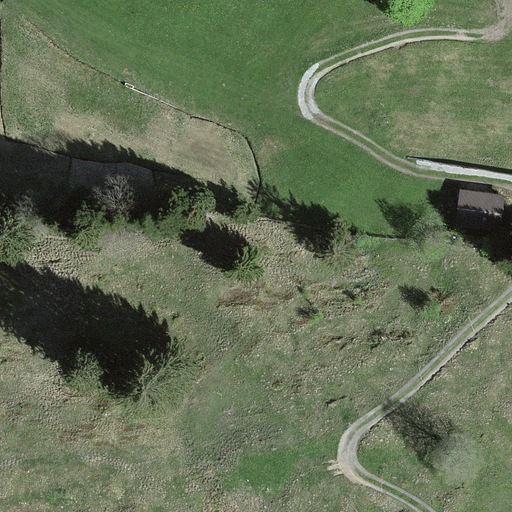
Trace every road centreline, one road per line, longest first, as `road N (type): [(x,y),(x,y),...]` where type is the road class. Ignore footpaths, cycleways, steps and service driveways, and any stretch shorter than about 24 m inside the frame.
road 1 (track): [(511,182),(403,167),(314,119),(305,94),(320,70),(405,41),(473,34)]
road 2 (track): [(431,511),(348,467),(351,435),(511,297)]
